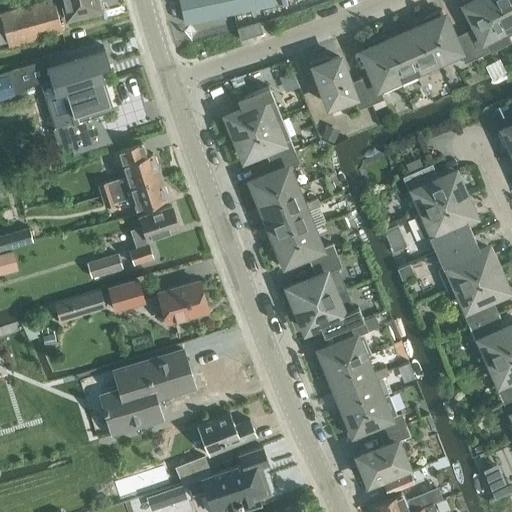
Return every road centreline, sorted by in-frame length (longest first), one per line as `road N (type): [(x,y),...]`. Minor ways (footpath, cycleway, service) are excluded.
road 1 (tertiary): [(341,511),(171,85)]
road 2 (residential): [(395,0),(171,85)]
